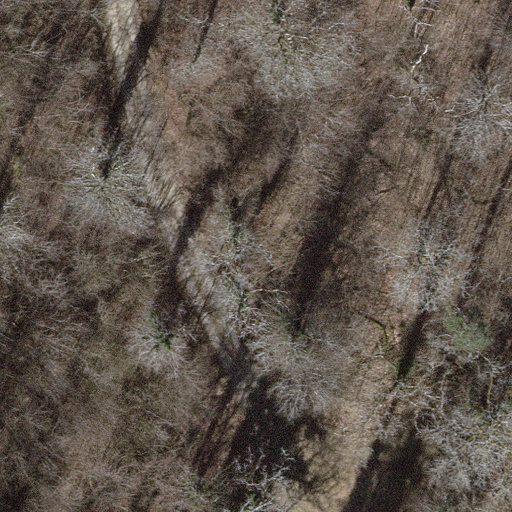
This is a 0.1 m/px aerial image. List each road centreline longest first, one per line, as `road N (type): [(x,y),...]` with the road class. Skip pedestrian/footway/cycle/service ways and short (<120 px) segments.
road 1 (track): [(121,0),(153,169),(229,344),(310,489),(298,511)]
road 2 (track): [(321,511),(310,489),(511,440)]
